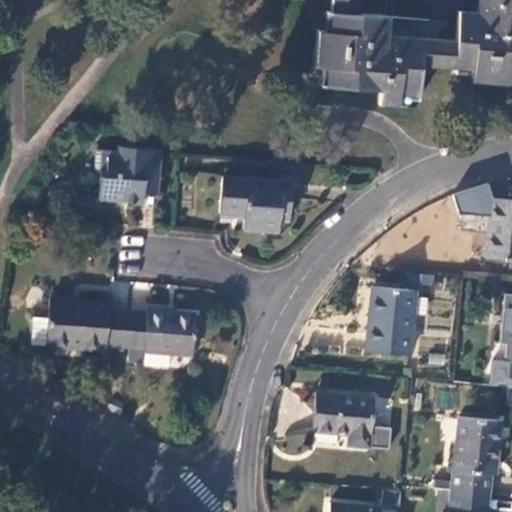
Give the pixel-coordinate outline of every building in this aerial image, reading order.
[(330,0),(330,12),(335,13),(333,31),(324,30),(316,29),(314,65),(322,65),(330,66),(329,84),(379,89),(379,104),(398,106),(398,98),(399,89),(417,90),(420,65),(454,68),(455,63),(472,64),(472,73),(471,81),(508,84),(508,76),(509,67),(511,67),(511,0),(477,0),(477,11),(458,9),(456,40),(387,34),(388,16),(358,14),(358,0),(330,0)] [(330,12),(326,12),(324,30),(333,31),(335,13),(330,12)] [(472,64),(455,63),(454,68),(454,72),(472,73),(472,64)] [(330,66),(322,65),(320,83),(329,84),(330,66)] [(417,90),(399,89),(398,98),(417,99),(417,90)] [(118,150),(97,149),(95,170),(100,170),(97,199),(142,203),(143,192),(144,177),(159,178),(161,149),(118,145),(118,150)] [(291,183),(221,175),(218,215),(243,217),(242,229),(277,232),(279,219),(288,220),(291,183)] [(159,178),(144,177),(143,192),(158,194),(159,178)] [(511,199),(491,198),(485,258),(511,260),(511,199)] [(415,290),(371,286),(365,351),(409,355),(415,290)] [(511,294),(504,294),(500,343),(506,344),(504,362),(511,362),(511,294)] [(108,304),(49,298),(45,345),(104,349),(105,344),(130,346),(132,312),(107,310),(108,304)] [(147,314),(132,312),(130,346),(130,347),(128,364),(141,365),(143,349),(144,349),(144,350),(170,353),(193,355),(197,317),(166,314),(166,311),(148,309),(147,314)] [(170,353),(144,350),(143,365),(169,368),(170,353)] [(511,362),(504,362),(493,361),(490,383),(511,385),(511,362)] [(373,398),(315,393),(311,430),(346,433),(345,444),(369,446),(373,398)] [(500,420),(458,416),(451,489),(489,492),(490,474),(495,475),(500,420)] [(486,511),(489,492),(451,489),(448,511),(486,511)] [(380,511),(381,506),(329,501),(328,511),(380,511)]
